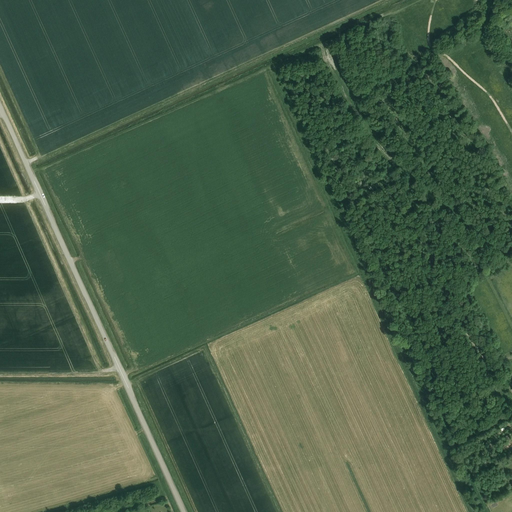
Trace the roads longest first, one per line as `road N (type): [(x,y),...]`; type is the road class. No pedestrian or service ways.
road 1 (unclassified): [(182,511),(0,109)]
road 2 (track): [(389,12),(485,90),(511,132)]
